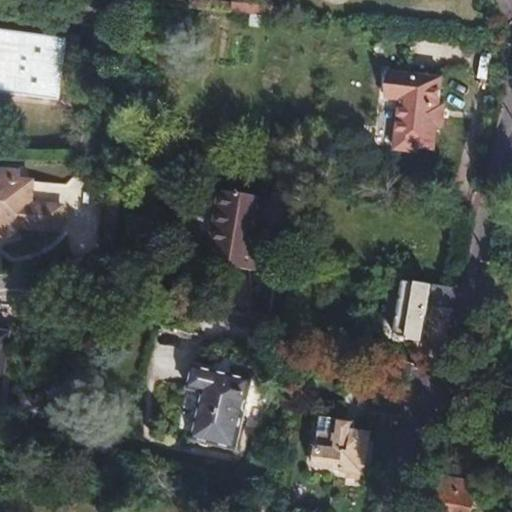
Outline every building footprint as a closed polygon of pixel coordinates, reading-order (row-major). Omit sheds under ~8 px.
[(239,0),(239,3),(232,0),(197,0),(196,12),(235,16),(269,15),(270,0),(239,0)] [(0,93),(59,100),(66,38),(0,30),(0,93)] [(437,108),(440,82),(370,76),(367,102),(382,103),(378,155),(416,158),(417,153),(433,155),(435,131),(440,132),(442,108),(437,108)] [(0,224),(5,225),(49,229),(52,207),(20,203),(23,181),(10,179),(10,171),(0,169),(0,224)] [(262,202),(218,195),(211,230),(216,231),(209,269),(249,275),(262,202)] [(452,311),(457,291),(431,286),(430,290),(404,285),(395,338),(421,342),(428,306),(452,311)] [(158,355),(155,381),(189,385),(192,360),(158,355)] [(240,458),(249,387),(191,380),(188,404),(203,406),(197,452),(240,458)] [(396,418),(402,399),(366,392),(361,411),(396,418)] [(369,437),(326,429),(318,467),(362,476),(369,437)] [(440,488),(474,493),(476,487),(442,480),(440,488)] [(469,511),(474,493),(440,488),(434,511),(469,511)]
